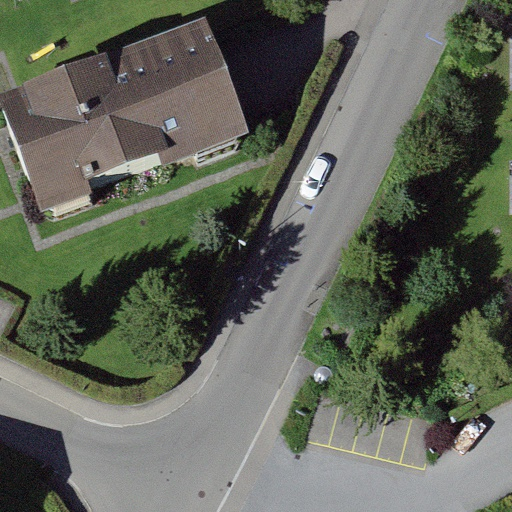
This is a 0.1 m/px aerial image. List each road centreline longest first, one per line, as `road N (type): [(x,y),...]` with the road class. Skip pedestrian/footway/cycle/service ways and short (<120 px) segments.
road 1 (residential): [(189,487),(244,390),(425,0)]
road 2 (residential): [(511,457),(427,499),(288,510),(189,487)]
road 3 (residential): [(189,487),(99,461),(0,409)]
